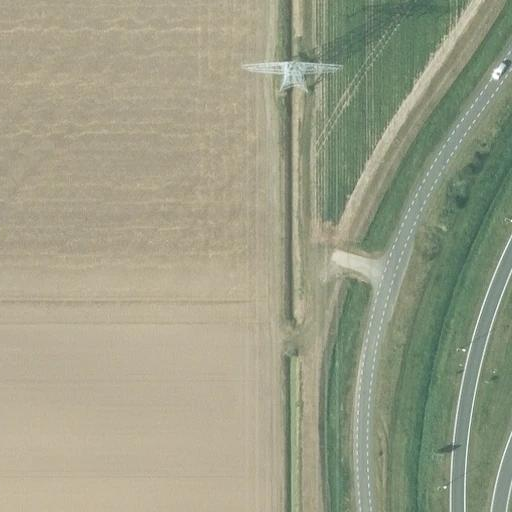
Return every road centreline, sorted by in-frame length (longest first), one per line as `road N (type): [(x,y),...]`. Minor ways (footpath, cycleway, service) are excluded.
road 1 (unclassified): [(365,511),(360,419),(390,264),(444,154),(511,54)]
road 2 (trunk): [(511,250),(470,371),(456,511)]
